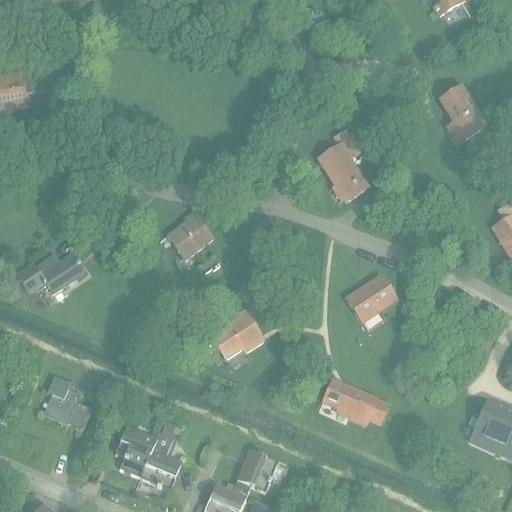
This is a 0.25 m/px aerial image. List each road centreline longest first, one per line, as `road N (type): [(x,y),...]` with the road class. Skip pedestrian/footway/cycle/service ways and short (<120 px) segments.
road 1 (unclassified): [(262,205),(302,90),(130,26),(76,34)]
road 2 (residential): [(511,309),(420,260),(262,205)]
road 3 (unclassified): [(262,205),(50,152)]
road 4 (unclassified): [(76,34),(50,152)]
